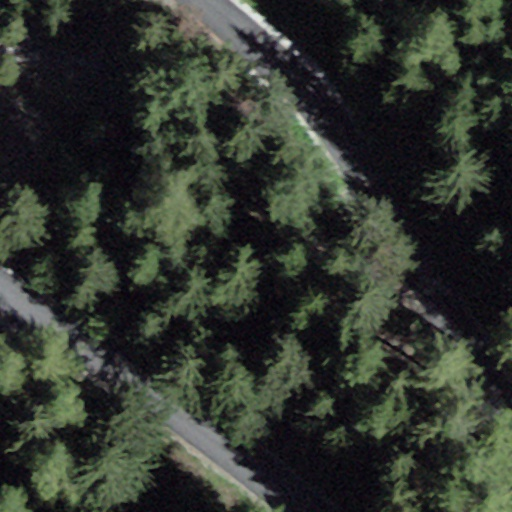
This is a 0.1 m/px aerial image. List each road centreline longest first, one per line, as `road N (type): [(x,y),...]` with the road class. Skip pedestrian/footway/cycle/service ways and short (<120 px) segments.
road 1 (track): [(183,0),(352,137),(448,349),(511,442)]
road 2 (unclassified): [(291,511),(241,451),(0,293)]
